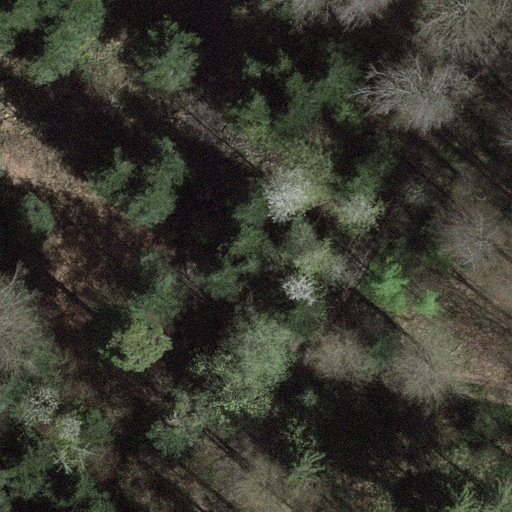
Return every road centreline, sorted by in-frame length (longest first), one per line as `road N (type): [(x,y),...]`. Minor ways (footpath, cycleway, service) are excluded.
road 1 (track): [(490,0),(159,511)]
road 2 (track): [(173,0),(149,511)]
